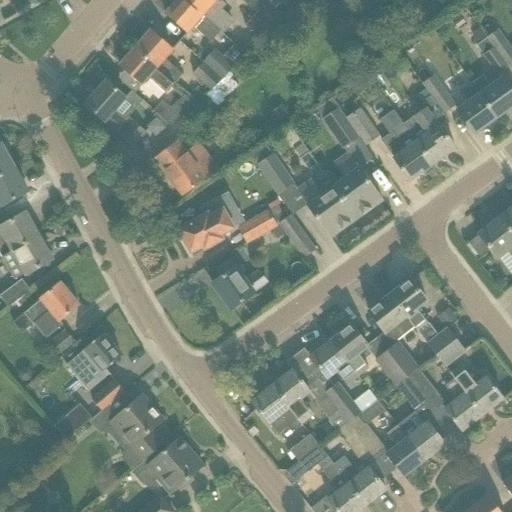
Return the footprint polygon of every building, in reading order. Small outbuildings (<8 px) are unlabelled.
[(220,31),(185,0),(176,0),(165,13),(188,33),(193,27),(210,42),(220,31)] [(220,0),(185,0),(220,31),(223,33),(235,21),(222,10),(226,5),(220,0)] [(266,0),(264,3),(256,12),(277,31),(288,20),(266,0)] [(277,31),(256,12),(245,25),(266,42),(277,31)] [(150,30),(134,48),(174,83),(175,82),(182,74),(164,59),(172,50),(150,30)] [(486,38),(487,40),(493,48),(493,47),(508,67),(511,63),(511,50),(511,48),(497,30),(486,38)] [(497,74),(508,67),(493,47),(493,48),(487,40),(477,47),(497,74)] [(169,125),(181,116),(196,102),(175,82),(174,83),(134,48),(119,65),(141,85),(148,78),(165,93),(170,87),(182,98),(170,108),(163,101),(154,111),(163,118),(169,125)] [(215,51),(203,63),(222,79),(233,67),(215,51)] [(398,53),(389,59),(394,66),(403,59),(398,53)] [(222,79),(203,63),(193,74),(211,91),(222,79)] [(416,73),(423,83),(444,113),(454,106),(434,76),(426,66),(416,73)] [(225,101),(241,86),(231,75),(215,91),(225,101)] [(482,75),(471,83),(496,118),(511,107),(511,92),(501,77),(490,85),(482,75)] [(113,112),(126,98),(106,80),(84,104),(132,147),(145,133),(131,119),(128,117),(124,122),(113,112)] [(496,118),(471,83),(460,90),(468,101),(456,109),(474,134),(496,118)] [(196,102),(181,116),(191,127),(214,108),(205,98),(198,103),(196,102)] [(413,115),(403,123),(403,124),(415,141),(432,165),(455,148),(443,132),(438,125),(437,125),(424,107),(413,115)] [(379,137),(360,108),(345,118),(358,138),(365,147),(379,137)] [(358,138),(345,118),(339,109),(323,120),(343,149),(358,138)] [(393,110),(379,120),(389,134),(381,140),(394,158),(393,158),(409,181),(432,165),(415,141),(403,124),(403,123),(393,110)] [(164,128),(156,119),(148,127),(155,135),(164,128)] [(298,122),(291,126),(296,133),(303,129),(298,122)] [(154,160),(181,196),(216,169),(197,145),(186,153),(177,142),(154,160)] [(0,144),(0,175),(12,169),(5,157),(6,156),(0,145),(0,144)] [(346,178),(333,187),(356,219),(382,201),(359,168),(357,169),(347,154),(335,163),(346,178)] [(259,166),(279,194),(293,184),(273,156),(259,166)] [(12,169),(0,175),(0,205),(0,206),(9,201),(27,192),(21,181),(19,182),(12,169)] [(356,219),(333,187),(321,195),(310,181),(298,189),(309,204),(307,205),(330,238),(356,219)] [(233,228),(226,216),(234,211),(225,195),(217,200),(216,198),(203,205),(204,207),(201,209),(204,215),(177,230),(190,253),(202,246),(204,249),(222,239),(220,236),(233,228)] [(511,207),(499,218),(511,235),(511,207)] [(247,242),(275,226),(267,212),(239,228),(247,242)] [(0,254),(1,257),(37,237),(30,224),(31,224),(25,213),(0,226),(0,254)] [(279,223),(304,258),(316,250),(290,216),(279,223)] [(511,235),(499,218),(478,234),(497,258),(508,250),(511,255),(511,235)] [(37,237),(1,257),(14,281),(24,274),(25,275),(52,260),(45,249),(44,250),(37,237)] [(212,283),(230,310),(266,283),(257,271),(244,281),(229,260),(217,269),(222,276),(212,283)] [(0,295),(0,297),(7,307),(30,290),(21,279),(0,295)] [(409,279),(389,295),(413,327),(414,326),(436,354),(455,339),(446,327),(437,334),(427,322),(427,323),(416,309),(426,301),(409,279)] [(12,322),(21,333),(37,321),(49,336),(63,325),(59,321),(79,305),(60,283),(40,299),(40,300),(12,322)] [(376,339),(406,377),(416,369),(418,368),(398,342),(397,343),(395,341),(413,327),(389,295),(379,302),(377,299),(366,307),(369,310),(368,311),(385,332),(376,339)] [(436,317),(445,328),(457,318),(448,307),(436,317)] [(374,361),(394,387),(406,377),(376,339),(367,346),(351,324),(349,325),(347,322),(338,330),(340,333),(330,340),(354,372),(365,364),(357,354),(366,347),(375,360),(374,361)] [(47,345),(56,356),(74,340),(66,330),(47,345)] [(66,365),(88,391),(109,374),(105,369),(121,356),(102,334),(83,349),(84,350),(66,365)] [(465,350),(455,339),(436,354),(445,366),(465,350)] [(344,380),(354,372),(330,340),(320,348),(318,345),(308,352),(311,355),(310,356),(327,378),(336,370),(344,380)] [(450,374),(453,378),(465,393),(482,415),(492,407),(495,411),(504,403),(501,400),(502,399),(485,377),(484,378),(481,375),(473,381),(461,366),(450,374)] [(416,369),(406,377),(433,411),(443,403),(416,369)] [(292,370),(272,386),(301,424),(312,416),(299,399),(309,391),(292,370)] [(415,412),(397,426),(424,460),(444,444),(423,418),(433,411),(406,377),(394,387),(395,386),(415,412)] [(465,393),(453,378),(444,386),(455,400),(444,408),(461,431),(482,415),(465,393)] [(91,398),(102,412),(125,393),(114,379),(91,398)] [(348,423),(357,415),(361,412),(338,382),(324,392),(340,412),(339,413),(347,423),(348,423)] [(301,424),(272,386),(251,402),(277,435),(287,427),(291,432),(301,424)] [(340,412),(324,392),(315,399),(316,401),(316,403),(329,420),(339,413),(340,412)] [(163,441),(152,428),(162,419),(142,395),(109,423),(114,430),(110,434),(123,449),(128,445),(141,460),(163,441)] [(374,456),(384,448),(365,423),(364,424),(357,415),(348,423),(374,456)] [(361,465),(374,456),(348,423),(347,423),(337,430),(344,439),(343,440),(361,465)] [(72,424),(61,434),(67,440),(78,431),(72,424)] [(391,442),(384,448),(388,452),(385,453),(403,476),(424,460),(397,426),(386,434),(391,442)] [(52,431),(41,441),(52,453),(62,444),(52,431)] [(289,450),(298,461),(319,445),(310,434),(289,450)] [(202,466),(179,438),(151,462),(147,458),(131,471),(142,484),(149,486),(157,479),(170,494),(177,487),(180,491),(192,480),(190,477),(202,466)] [(356,511),(365,506),(333,464),(334,464),(319,445),(298,461),(306,472),(317,464),(323,472),(338,491),(328,499),(326,496),(311,508),(313,511),(323,511),(332,506),(335,509),(332,511),(356,511)] [(339,460),(334,464),(333,464),(365,506),(386,490),(368,467),(358,475),(343,457),(339,460)] [(511,476),(502,484),(511,496),(511,476)] [(138,511),(174,511),(175,511),(159,494),(138,511)] [(500,511),(487,495),(466,511),(500,511)]
